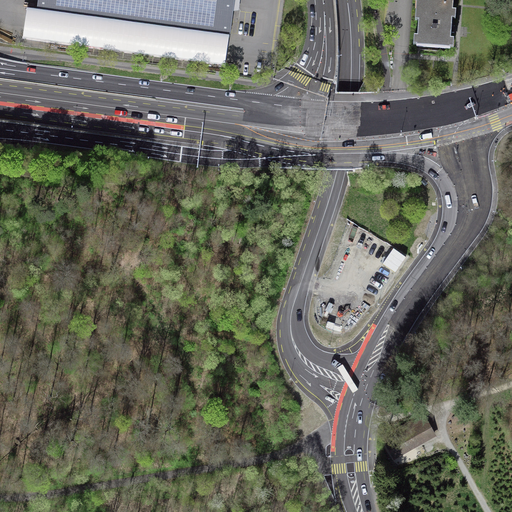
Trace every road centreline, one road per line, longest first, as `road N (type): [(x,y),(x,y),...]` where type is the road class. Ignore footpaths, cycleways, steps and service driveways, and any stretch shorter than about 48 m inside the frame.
road 1 (track): [(0,498),(246,464),(306,444)]
road 2 (secondary): [(367,392),(388,349),(481,219),(482,161),(469,129)]
road 3 (motorway): [(0,130),(182,153),(249,156),(285,145)]
road 4 (secondary): [(0,108),(285,145)]
road 5 (secondary): [(283,124),(0,90)]
road 6 (secondary): [(347,0),(342,134),(309,251)]
road 7 (motorway): [(265,103),(19,71)]
road 8 (track): [(306,444),(327,433),(371,434),(371,423),(511,382)]
road 9 (secondary): [(325,148),(411,158),(437,170),(453,204),(444,249)]
road 10 (secondary): [(309,251),(284,311),(282,348),(304,385),(344,406)]
road 11 (secondary): [(439,113),(365,128),(283,124)]
road 12 (secondary): [(439,113),(303,108)]
road 13 (secondary): [(325,148),(455,132)]
road 14 (secondary): [(455,132),(465,201),(444,249)]
road 15 (motorway): [(313,0),(312,51),(265,103)]
road 16 (secondary): [(322,363),(302,341),(298,315),(309,251)]
